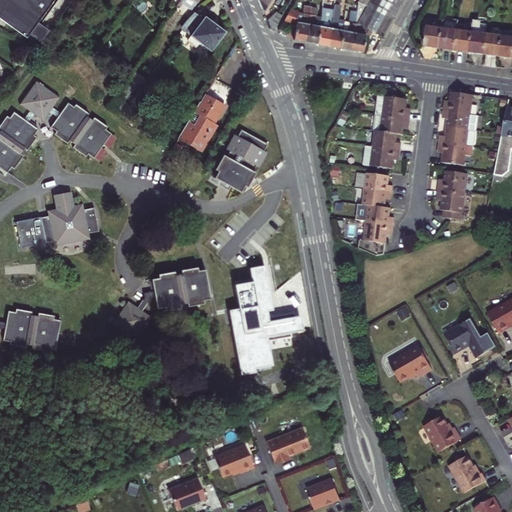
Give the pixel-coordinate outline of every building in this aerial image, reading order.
[(0,0),(0,18),(42,45),(50,32),(39,25),(55,0),(0,0)] [(182,0),(180,3),(192,10),(198,0),(182,0)] [(259,0),(264,11),(268,10),(273,0),(259,0)] [(382,37),(402,0),(359,0),(357,21),(370,29),(382,37)] [(293,7),(285,22),(294,22),(297,23),(299,11),(293,7)] [(318,9),(311,8),(309,25),(310,25),(315,26),(318,9)] [(323,10),(321,27),(318,45),(328,46),(329,39),(332,39),(335,12),(323,10)] [(340,49),(342,31),(338,31),(341,11),(336,10),(335,12),(332,39),(329,39),(328,46),(340,49)] [(183,30),(192,36),(204,20),(195,13),(188,19),(182,27),(183,30)] [(274,15),(269,23),(273,32),(275,32),(282,19),(274,15)] [(204,20),(192,36),(191,38),(212,53),(227,33),(205,17),(204,20)] [(424,27),(426,28),(424,47),(432,49),(440,50),(443,22),(425,19),(424,27)] [(357,25),(355,33),(354,42),(352,42),(350,50),(364,53),(366,37),(370,29),(357,21),(357,25)] [(309,35),(310,25),(309,25),(297,23),(294,22),(290,29),(283,24),(280,31),(287,35),(294,39),(294,40),(305,42),(306,34),(309,35)] [(447,50),(455,51),(458,32),(459,24),(443,22),(440,50),(447,50)] [(349,24),(348,32),(355,33),(357,25),(349,24)] [(318,45),(321,27),(315,26),(310,25),(309,35),(306,34),(305,42),(318,45)] [(473,25),(473,34),(470,53),(478,54),(486,55),(488,36),(489,26),(473,25)] [(354,42),(355,33),(348,32),(342,31),(340,49),(350,50),(352,42),(354,42)] [(470,53),(473,34),(458,32),(455,51),(462,52),(470,53)] [(493,56),(500,57),(503,38),(488,36),(486,55),(493,56)] [(511,58),(511,38),(503,38),(500,57),(506,58),(511,58)] [(119,98),(130,104),(143,78),(133,72),(119,98)] [(62,97),(38,80),(21,102),(44,119),(62,97)] [(208,90),(180,137),(203,150),(213,132),(210,130),(216,120),(227,102),(208,90)] [(444,103),(443,111),(470,114),(473,95),(451,92),(450,99),(450,104),(444,103)] [(374,114),(382,115),(409,119),(410,112),(405,111),(406,107),(407,98),(377,94),(374,114)] [(75,107),(69,102),(51,126),(57,130),(55,133),(69,143),(71,139),(76,143),(74,146),(87,155),(90,153),(96,157),(112,134),(107,130),(109,127),(96,117),(93,120),(88,116),(90,113),(78,104),(75,107)] [(511,106),(508,106),(506,119),(502,135),(500,150),(495,173),(494,178),(502,180),(508,175),(511,157),(511,106)] [(39,128),(15,111),(10,117),(7,115),(0,124),(0,129),(1,130),(0,130),(0,166),(6,171),(11,165),(13,167),(23,154),(21,152),(25,147),(27,149),(37,136),(34,134),(39,128)] [(470,114),(443,111),(442,117),(448,117),(447,127),(476,131),(478,115),(470,114)] [(382,115),(379,132),(397,134),(402,134),(403,129),(403,125),(409,126),(409,119),(382,115)] [(219,122),(216,120),(210,130),(213,132),(219,122)] [(439,142),(466,146),(472,147),(473,147),(476,131),(447,127),(445,136),(440,135),(439,142)] [(268,143),(242,130),(238,136),(236,135),(227,149),(230,150),(227,156),(224,154),(216,169),(219,170),(215,177),(241,190),(245,183),(248,185),(256,171),(253,170),(256,165),(259,166),(268,151),(264,150),(268,143)] [(374,131),(372,146),(400,150),(401,142),(396,142),(397,134),(379,132),(374,131)] [(444,149),(443,154),(442,162),(464,165),(464,156),(471,156),(472,147),(466,146),(439,142),(438,149),(444,149)] [(363,165),(370,166),(392,169),(393,160),(393,156),(399,156),(400,150),(372,146),(365,145),(363,165)] [(438,182),(437,190),(465,193),(468,173),(445,170),(444,179),(444,183),(438,182)] [(366,173),(364,188),(392,192),(393,186),(387,185),(388,176),(366,173)] [(367,205),(384,208),(386,198),(391,199),(392,192),(364,188),(362,205),(367,205)] [(51,193),(53,199),(72,196),(71,189),(51,193)] [(462,220),(465,193),(437,190),(436,196),(442,197),(442,201),(440,210),(442,210),(441,217),(462,220)] [(72,196),(53,199),(54,207),(45,209),(46,214),(38,216),(38,215),(13,220),(18,246),(43,241),(51,239),(52,245),(89,238),(88,232),(98,230),(94,206),(84,208),(83,202),(74,203),(72,196)] [(367,205),(366,220),(392,224),(393,217),(389,217),(390,208),(384,208),(367,205)] [(385,243),(386,234),(387,231),(391,231),(392,225),(392,224),(366,220),(363,241),(385,243)] [(159,274),(152,275),(155,289),(155,295),(157,306),(165,305),(165,307),(182,305),(181,302),(187,301),(188,304),(205,301),(204,298),(212,297),(207,266),(199,268),(198,264),(182,267),(182,270),(176,271),(175,268),(159,271),(159,274)] [(267,265),(251,268),(253,281),(236,284),(240,308),(231,309),(242,375),(274,367),(269,339),(293,336),(292,332),(304,330),(302,315),(296,315),(296,312),(270,316),(270,313),(269,311),(275,310),(267,265)] [(453,283),(447,286),(451,292),(457,289),(453,283)] [(155,295),(155,289),(142,292),(143,297),(137,305),(138,306),(141,308),(152,296),(155,295)] [(135,340),(153,316),(141,308),(138,306),(137,305),(128,299),(110,324),(135,340)] [(511,299),(487,314),(499,334),(511,326),(511,325),(511,324),(511,299)] [(14,310),(7,308),(4,322),(3,327),(1,338),(9,340),(8,344),(25,348),(25,343),(32,345),(31,349),(47,352),(48,348),(55,349),(61,319),(53,318),(54,315),(37,311),(37,314),(31,313),(31,310),(15,306),(14,310)] [(405,308),(397,312),(400,318),(408,314),(405,308)] [(489,351),(470,319),(443,334),(454,352),(468,344),(476,358),(489,351)] [(432,369),(419,346),(389,363),(400,383),(416,374),(418,378),(432,369)] [(450,431),(442,417),(424,427),(439,453),(461,440),(455,428),(450,431)] [(289,456),(309,448),(301,427),(265,442),(275,465),(290,459),(289,456)] [(213,457),(222,477),(239,470),(240,473),(254,468),(245,445),(213,457)] [(479,475),(468,456),(449,466),(465,494),(486,481),(482,474),(479,475)] [(207,498),(199,478),(170,489),(178,510),(207,498)] [(340,501),(332,479),(306,489),(314,509),(331,503),(332,504),(340,501)] [(502,511),(495,500),(475,511),(502,511)]
